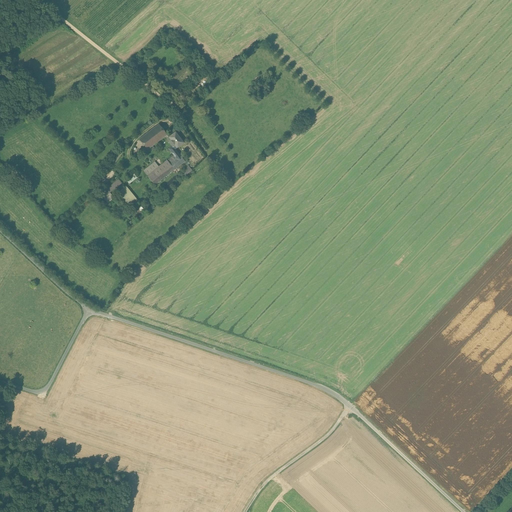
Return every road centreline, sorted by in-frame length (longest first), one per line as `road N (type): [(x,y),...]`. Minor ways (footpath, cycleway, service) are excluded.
road 1 (unclassified): [(464,511),(350,405),(316,385),(89,307)]
road 2 (unclassified): [(0,381),(47,388),(89,307)]
